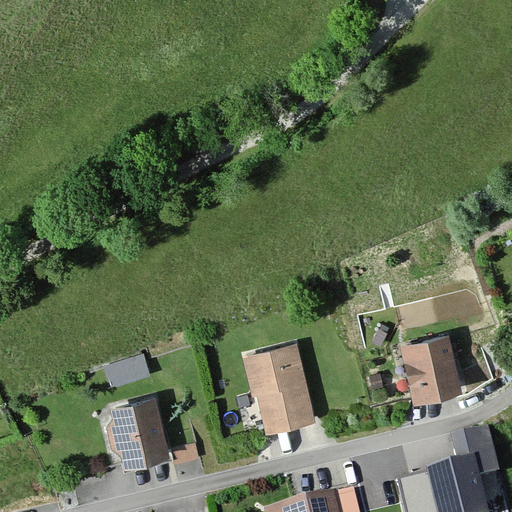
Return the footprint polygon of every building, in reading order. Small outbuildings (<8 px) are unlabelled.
[(465,386),(453,333),(404,344),(415,397),(465,386)] [(319,416),(300,341),(244,355),(264,430),(319,416)] [(144,354),(105,366),(111,384),(150,372),(144,354)] [(173,455),(158,397),(107,409),(123,468),(173,455)] [(501,473),(490,430),(450,440),(456,464),(418,474),(427,511),(492,511),(484,477),(501,473)] [(176,456),(201,450),(198,437),(173,443),(176,456)] [(362,511),(357,489),(269,510),(269,511),(362,511)]
